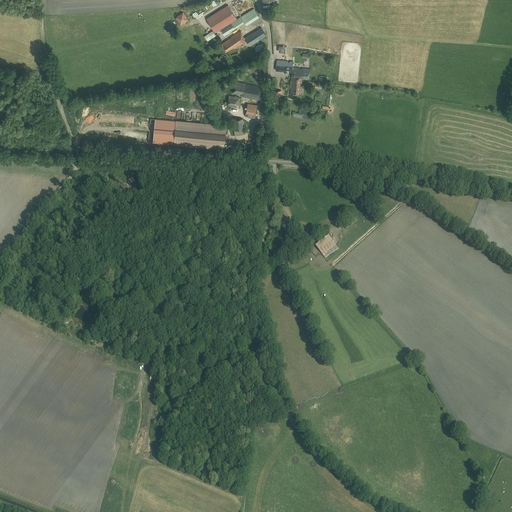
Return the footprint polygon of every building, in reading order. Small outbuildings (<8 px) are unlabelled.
[(237,19),(228,5),(207,18),(215,32),(220,29),(224,35),(245,23),(246,24),(259,16),(254,9),(237,19)] [(184,12),(176,17),(181,25),(189,20),(184,12)] [(226,52),(234,46),(235,48),(247,41),(250,45),(266,35),(261,27),(245,37),(241,31),(229,38),(229,39),(221,44),(226,52)] [(207,34),(211,39),(216,36),(213,31),(207,34)] [(292,72),(290,94),(300,95),(301,78),(308,79),(309,69),(292,67),(293,61),(277,60),(276,70),(292,72)] [(235,81),(233,93),(240,95),(240,93),(244,94),(247,94),(249,84),(239,82),(235,81)] [(240,97),(229,95),(228,106),(236,107),(236,105),(239,105),(240,97)] [(255,118),(257,106),(248,103),(245,116),(255,118)] [(170,139),(220,149),(224,126),(175,117),(170,139)] [(235,135),(245,133),(243,119),(232,120),(235,135)] [(345,226),(349,223),(355,219),(353,216),(347,220),(343,222),(345,226)] [(285,234),(285,237),(284,238),(286,243),(293,241),(292,237),(291,233),(292,232),(292,229),(284,232),(285,234)] [(338,248),(333,242),(334,241),(327,232),(316,240),(318,243),(315,246),(325,258),(338,248)]
